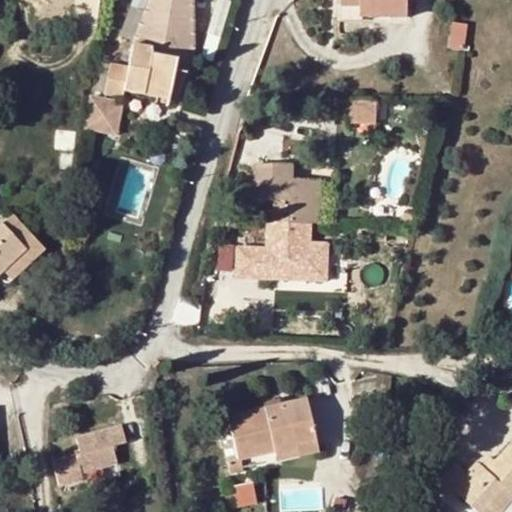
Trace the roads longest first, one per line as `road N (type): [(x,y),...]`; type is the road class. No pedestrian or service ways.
road 1 (residential): [(156,338),(266,0)]
road 2 (residential): [(156,338),(183,355),(329,355),(464,387)]
road 3 (residential): [(0,359),(58,378),(107,379),(131,372),(156,338)]
